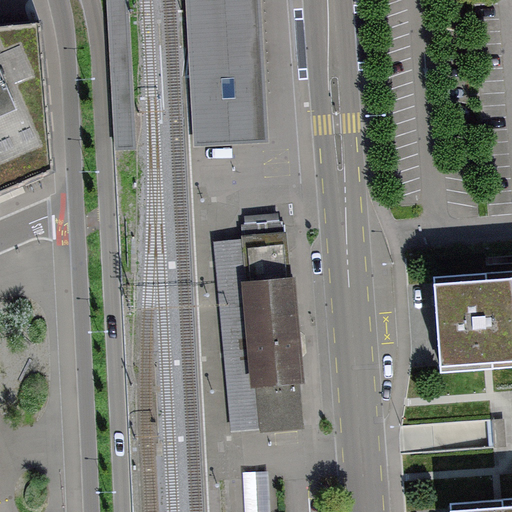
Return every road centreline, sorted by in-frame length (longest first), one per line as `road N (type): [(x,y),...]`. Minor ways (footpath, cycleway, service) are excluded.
road 1 (primary): [(122,511),(102,65),(91,0)]
road 2 (residential): [(328,0),(364,511)]
road 3 (primary): [(78,211),(92,511)]
road 4 (primary): [(58,0),(78,211)]
